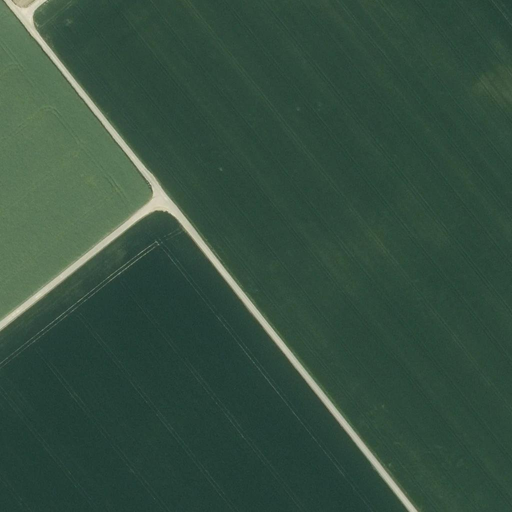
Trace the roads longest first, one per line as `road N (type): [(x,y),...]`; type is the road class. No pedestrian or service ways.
road 1 (track): [(0,326),(163,195),(8,0)]
road 2 (track): [(414,511),(163,195)]
